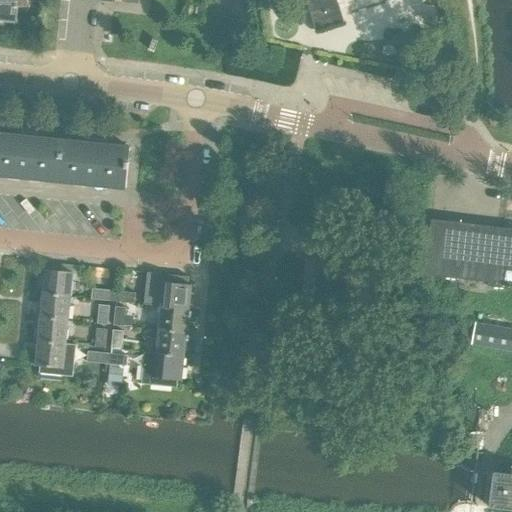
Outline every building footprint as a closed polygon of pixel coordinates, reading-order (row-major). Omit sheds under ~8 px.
[(0,0),(0,20),(15,22),(17,6),(25,7),(25,0),(0,0)] [(306,0),(316,31),(345,22),(337,0),(306,0)] [(0,135),(0,176),(58,182),(62,142),(0,135)] [(62,142),(58,182),(125,189),(129,149),(62,142)] [(430,225),(424,275),(425,275),(488,282),(488,286),(511,289),(511,234),(505,234),(502,234),(500,233),(431,225),(430,225)] [(316,280),(317,280),(348,285),(352,262),(319,257),(316,280)] [(45,271),(43,295),(70,298),(73,274),(45,271)] [(147,272),(144,305),(161,306),(161,307),(189,310),(192,285),(188,285),(188,277),(147,272)] [(92,289),(91,300),(110,301),(111,291),(92,289)] [(117,291),(116,302),(135,304),(136,293),(117,291)] [(43,295),(40,319),(68,322),(70,298),(43,295)] [(108,325),(109,307),(98,306),(97,324),(108,325)] [(124,327),(126,308),(115,307),(113,326),(124,327)] [(161,307),(158,330),(187,333),(189,310),(161,307)] [(40,319),(38,342),(76,346),(76,345),(66,344),(68,322),(40,319)] [(511,351),(511,328),(478,322),(474,344),(511,351)] [(105,348),(107,330),(96,329),(95,347),(105,348)] [(146,352),(146,353),(184,357),(187,333),(158,330),(152,329),(151,338),(157,339),(156,353),(146,352)] [(122,350),(124,331),(112,330),(111,349),(122,350)] [(36,366),(42,366),(41,374),(72,377),(76,346),(38,342),(36,366)] [(87,363),(107,365),(108,354),(88,352),(87,363)] [(146,353),(143,384),(177,387),(178,380),(182,381),(184,357),(146,353)] [(108,354),(107,365),(126,367),(127,356),(108,354)] [(109,368),(108,384),(119,385),(121,369),(119,369),(109,368)] [(511,475),(494,473),(491,490),(489,508),(511,511),(511,475)]
